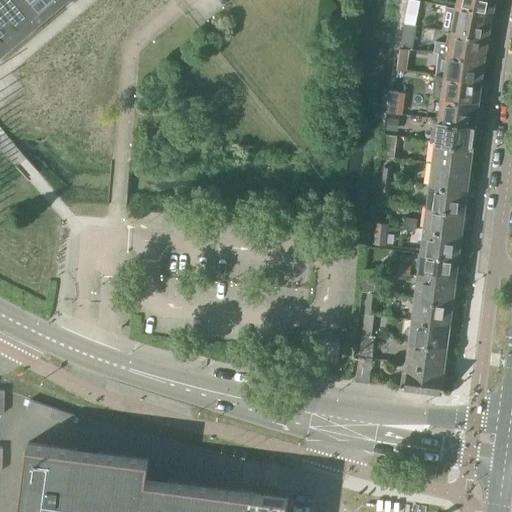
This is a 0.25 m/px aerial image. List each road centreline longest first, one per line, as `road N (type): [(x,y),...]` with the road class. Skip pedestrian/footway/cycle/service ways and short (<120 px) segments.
road 1 (unclassified): [(342,419),(128,370),(0,313)]
road 2 (unclassified): [(510,427),(342,419)]
road 3 (unclassified): [(342,419),(402,443),(504,460)]
road 4 (residential): [(511,138),(495,263),(511,275)]
